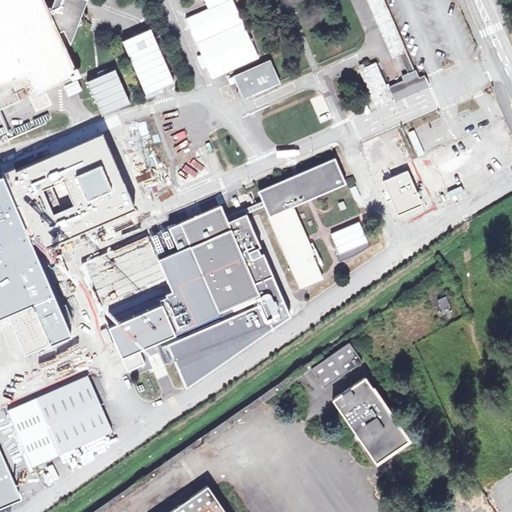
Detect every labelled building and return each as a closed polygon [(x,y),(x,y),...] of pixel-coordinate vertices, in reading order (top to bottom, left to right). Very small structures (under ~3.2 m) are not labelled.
[(0,0),(0,111),(22,102),(18,94),(33,87),(36,95),(79,76),(60,34),(51,15),(44,0),(57,0),(55,7),(66,31),(73,44),(77,28),(87,25),(83,16),(90,2),(90,0),(0,0)] [(405,53),(382,0),(367,0),(393,58),(399,55),(405,53)] [(55,7),(51,15),(60,34),(66,31),(55,7)] [(405,53),(399,55),(407,75),(414,72),(405,53)] [(280,85),(270,60),(232,76),(243,100),(280,85)] [(417,79),(414,72),(407,75),(401,78),(403,82),(392,86),(394,90),(388,93),(375,62),(359,69),(373,103),(379,100),(381,104),(391,100),(390,97),(396,95),(397,98),(427,86),(423,77),(417,79)] [(133,100),(120,68),(91,79),(105,108),(133,100)] [(379,100),(373,103),(377,112),(430,91),(427,86),(397,98),(396,95),(390,97),(391,100),(381,104),(379,100)] [(96,145),(90,148),(96,162),(102,159),(96,145)] [(172,180),(206,167),(202,157),(168,170),(172,180)] [(343,178),(334,159),(258,192),(300,290),(323,280),(306,241),(293,208),(309,201),(346,185),(343,178)] [(123,192),(128,205),(143,198),(138,185),(123,192)] [(224,204),(181,223),(220,309),(225,320),(169,343),(188,388),(293,315),(266,254),(263,255),(260,247),(263,246),(249,213),(231,221),(224,204)] [(360,222),(331,231),(338,258),(368,249),(360,222)] [(189,323),(220,309),(181,223),(107,254),(130,309),(161,297),(167,312),(182,306),(189,323)] [(446,296),(437,300),(442,310),(450,306),(446,296)] [(71,338),(57,306),(27,319),(3,330),(0,330),(0,344),(8,364),(71,338)] [(0,322),(3,330),(27,319),(23,309),(0,318),(0,322)] [(311,368),(324,388),(362,362),(349,342),(311,368)] [(167,344),(162,346),(168,363),(173,361),(167,344)] [(36,363),(46,357),(43,352),(33,358),(36,363)] [(333,398),(376,466),(412,443),(369,375),(333,398)] [(113,433),(89,376),(7,410),(32,467),(113,433)] [(250,412),(247,405),(181,451),(184,458),(250,412)] [(106,511),(184,458),(181,451),(148,474),(100,507),(102,511),(106,511)] [(229,511),(213,486),(170,511),(229,511)]
